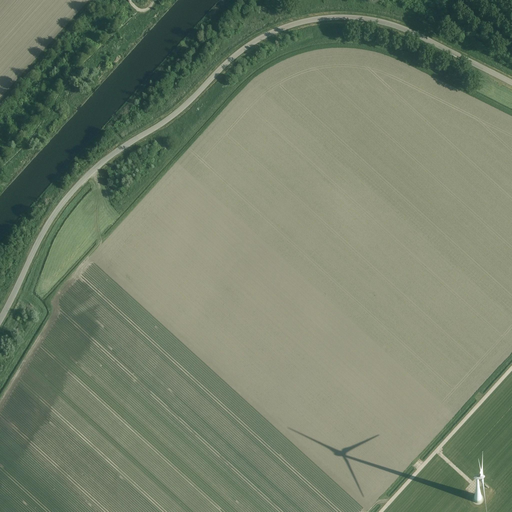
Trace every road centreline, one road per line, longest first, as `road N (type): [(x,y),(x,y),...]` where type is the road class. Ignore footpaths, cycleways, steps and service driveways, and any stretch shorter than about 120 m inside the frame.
road 1 (unclassified): [(0,317),(58,205),(93,168),(183,107),(249,43),(281,27),(308,18),(381,20),(511,86)]
road 2 (track): [(511,368),(381,511)]
